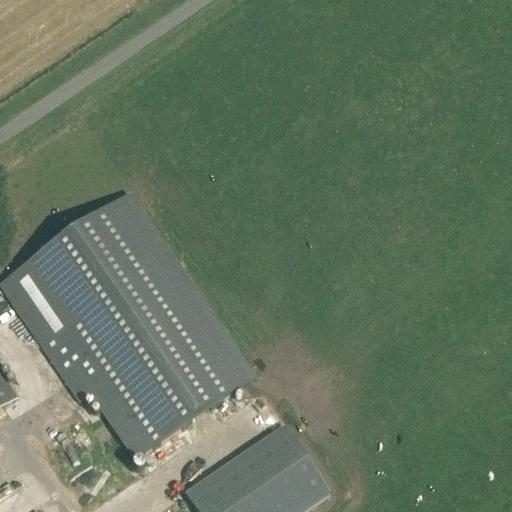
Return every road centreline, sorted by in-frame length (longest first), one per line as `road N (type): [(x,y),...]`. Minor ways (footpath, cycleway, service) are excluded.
road 1 (unclassified): [(0,137),(203,0)]
road 2 (unknown): [(0,334),(36,393),(32,410),(10,432),(67,511)]
road 3 (unknown): [(126,511),(256,420)]
